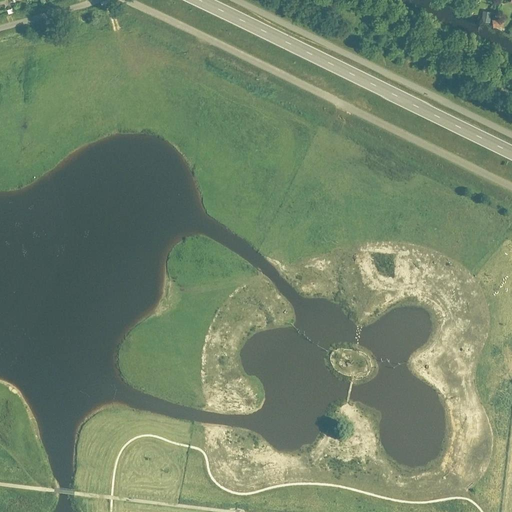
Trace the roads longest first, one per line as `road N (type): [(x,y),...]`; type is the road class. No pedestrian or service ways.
road 1 (unclassified): [(511,189),(127,0)]
road 2 (tertiary): [(511,152),(196,0)]
road 3 (unclassified): [(511,134),(235,0)]
